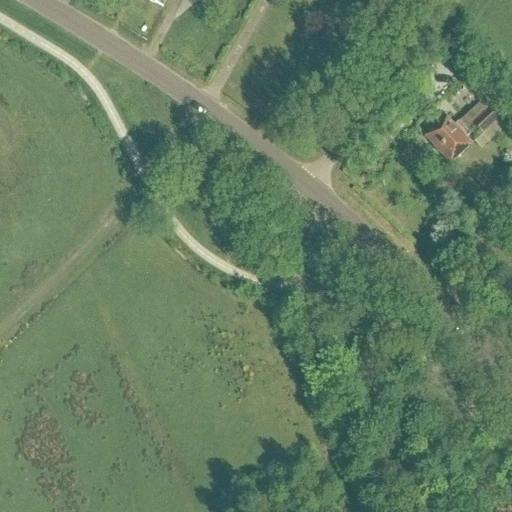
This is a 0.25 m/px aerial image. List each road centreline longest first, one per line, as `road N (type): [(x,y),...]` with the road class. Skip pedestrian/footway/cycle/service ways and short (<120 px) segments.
road 1 (tertiary): [(307,187),(215,115),(34,0)]
road 2 (track): [(0,332),(215,115)]
road 3 (tertiary): [(511,381),(307,187)]
road 4 (unclassified): [(307,187),(452,0)]
road 5 (track): [(341,331),(425,511)]
